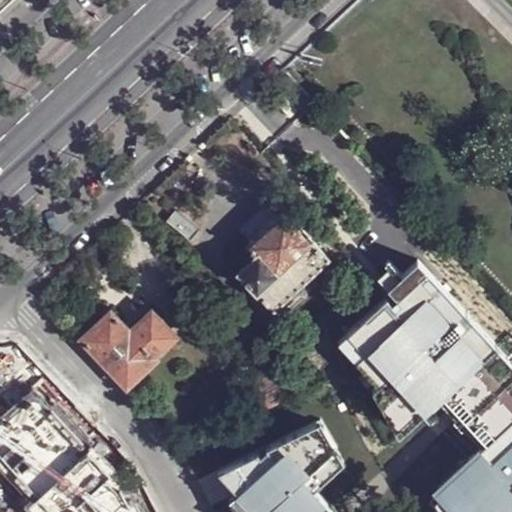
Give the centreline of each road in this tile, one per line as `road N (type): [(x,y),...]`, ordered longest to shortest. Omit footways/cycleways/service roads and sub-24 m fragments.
road 1 (residential): [(0,305),(327,0)]
road 2 (residential): [(184,511),(119,421),(0,306)]
road 3 (secondary): [(0,175),(187,0)]
